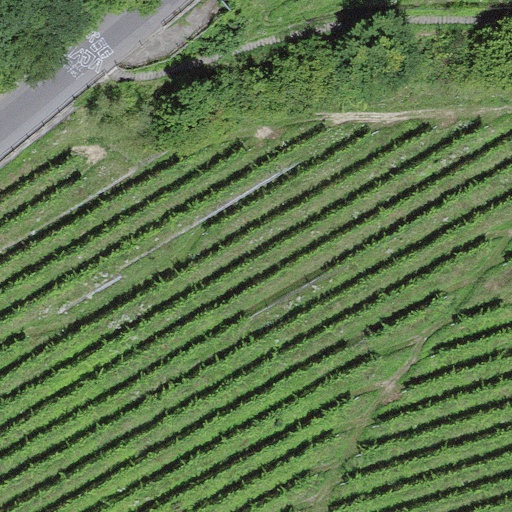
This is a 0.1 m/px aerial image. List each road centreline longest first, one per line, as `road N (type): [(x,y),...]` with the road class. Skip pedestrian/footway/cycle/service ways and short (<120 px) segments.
road 1 (track): [(511,21),(340,24),(133,77),(75,68)]
road 2 (tertiary): [(150,0),(0,126)]
